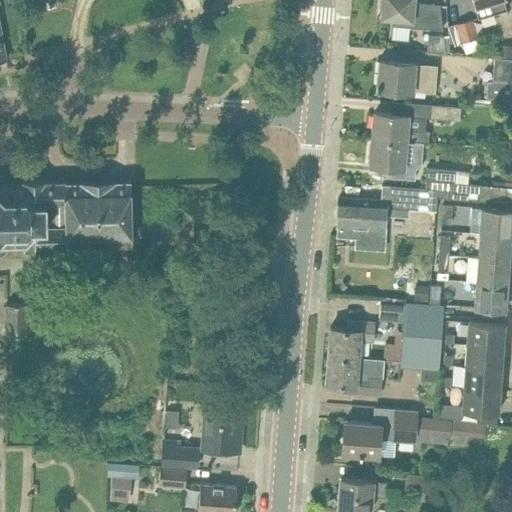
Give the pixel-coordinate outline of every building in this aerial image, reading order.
[(392,25),(442,29),(439,3),(413,1),(412,0),(380,0),(380,11),(383,11),(382,16),(392,17),(392,25)] [(473,0),(479,18),(507,9),(503,0),(473,0)] [(447,26),(449,42),(461,41),(461,42),(476,38),(470,19),(447,26)] [(428,34),(426,51),(446,52),(443,35),(428,34)] [(511,58),(494,57),(492,82),(487,82),(486,97),(511,98),(511,58)] [(376,87),(396,89),(412,90),(413,80),(428,81),(430,64),(414,63),(414,62),(379,59),(376,87)] [(408,102),(407,114),(433,116),(459,119),(460,106),(434,104),(408,102)] [(374,111),(372,137),(428,142),(429,131),(406,129),(407,114),(374,111)] [(372,137),(370,163),(383,164),(382,176),(415,179),(416,167),(421,167),(423,142),(413,141),(372,137)] [(426,167),(425,180),(454,182),(455,171),(455,169),(426,167)] [(455,171),(454,182),(467,183),(468,172),(455,171)] [(0,254),(2,254),(5,253),(6,251),(6,249),(8,249),(8,248),(24,247),(24,249),(47,248),(47,247),(66,247),(65,181),(65,180),(45,180),(45,179),(38,179),(21,180),(21,184),(6,184),(6,181),(5,182),(5,180),(4,178),(2,176),(0,175),(0,254)] [(130,179),(65,181),(66,247),(71,246),(71,241),(111,240),(131,240),(130,186),(130,179)] [(452,182),(451,199),(478,201),(478,200),(480,185),(480,184),(467,183),(454,182),(452,182)] [(438,188),(390,185),(388,200),(338,197),(336,225),(372,228),(373,212),(389,213),(389,207),(436,210),(437,198),(438,188)] [(511,202),(511,187),(480,185),(478,200),(511,202)] [(442,204),(441,222),(451,223),(452,205),(442,204)] [(511,209),(482,207),(480,232),(510,234),(511,209)] [(510,234),(480,232),(478,257),(508,259),(510,234)] [(450,236),(440,236),(439,254),(449,254),(450,236)] [(449,255),(439,254),(437,272),(448,272),(449,255)] [(508,259),(478,257),(476,281),(507,283),(508,259)] [(411,294),(412,278),(361,276),(360,292),(411,294)] [(507,283),(476,281),(474,306),(505,309),(507,283)] [(430,284),(429,302),(439,303),(441,285),(430,284)] [(406,301),(400,365),(439,368),(444,304),(406,301)] [(403,321),(404,304),(380,302),(379,319),(403,321)] [(31,334),(32,304),(10,303),(9,333),(31,334)] [(330,326),(328,354),(358,356),(359,339),(372,340),(374,322),(347,320),(346,328),(330,326)] [(507,324),(468,321),(466,343),(503,345),(504,332),(507,333),(507,324)] [(453,333),(445,332),(444,341),(452,342),(453,333)] [(503,345),(466,343),(465,364),(501,367),(502,354),(505,354),(506,345),(503,345)] [(358,357),(328,354),(326,382),(341,384),(341,391),(368,393),(369,376),(382,377),(384,359),(358,357)] [(452,355),(442,354),(442,362),(451,363),(452,355)] [(504,367),(501,367),(465,364),(463,386),(500,388),(501,375),(503,376),(504,367)] [(449,385),(450,376),(441,375),(440,384),(449,385)] [(463,386),(461,408),(498,411),(499,397),(502,397),(503,388),(500,388),(463,386)] [(201,448),(219,449),(238,451),(240,434),(236,434),(238,406),(205,403),(201,448)] [(395,439),(414,441),(416,410),(395,408),(394,423),(344,420),(342,452),(394,455),(395,439)] [(484,437),(486,422),(452,419),(450,434),(484,437)] [(161,465),(161,466),(186,467),(186,465),(196,466),(198,446),(163,444),(161,465)] [(136,500),(137,471),(127,471),(127,462),(113,461),(112,500),(136,500)] [(161,465),(160,465),(159,484),(185,486),(186,467),(161,466),(161,465)] [(338,510),(358,511),(369,511),(371,496),(385,497),(386,481),(340,478),(338,510)] [(234,511),(237,485),(200,482),(197,511),(181,509),(180,511),(234,511)]
